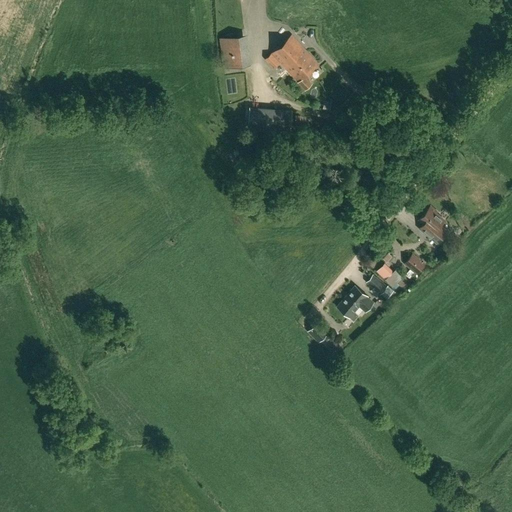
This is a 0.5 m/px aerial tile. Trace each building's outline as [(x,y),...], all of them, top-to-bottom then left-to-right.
[(247,100),(242,65),(250,64),(247,34),(238,35),(233,0),(228,0),(215,2),(228,103),(247,100)] [(304,76),(318,63),(292,34),(265,59),(273,67),(280,61),(305,89),(311,83),(304,76)] [(447,230),(440,225),(444,220),(434,212),(435,210),(430,206),(419,219),(422,222),(418,227),(423,231),(437,242),(441,237),(447,230)] [(413,254),(405,263),(417,274),(425,264),(413,254)] [(389,275),(388,274),(379,265),(375,269),(384,279),(385,279),(393,286),(402,277),(395,269),(389,275)] [(365,282),(380,294),(386,300),(393,291),(387,286),(372,273),(365,282)] [(358,314),(354,310),(359,304),(366,310),(373,301),(366,296),(367,295),(355,285),(338,306),(349,315),(350,315),(354,319),(358,314)] [(318,322),(309,330),(318,341),(326,333),(322,328),(323,328),(318,322)]
